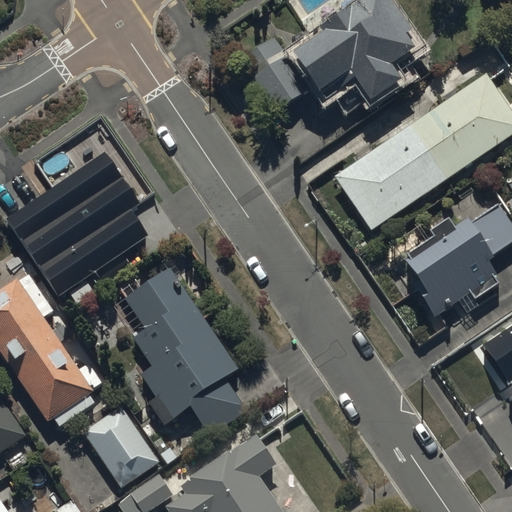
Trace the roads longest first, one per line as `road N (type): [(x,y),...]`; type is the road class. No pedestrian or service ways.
road 1 (residential): [(112,13),(449,511)]
road 2 (residential): [(0,88),(112,13)]
